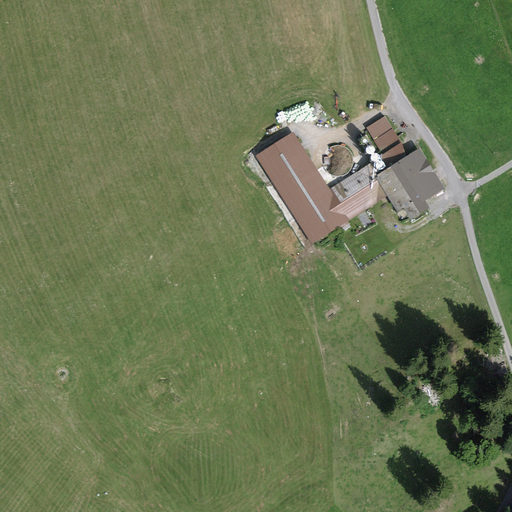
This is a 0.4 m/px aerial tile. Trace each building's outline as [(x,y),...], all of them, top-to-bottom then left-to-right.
[(385,116),(366,127),(374,140),(393,129),(385,116)] [(332,187),(292,133),(256,157),(313,244),(388,197),(368,165),(332,187)] [(362,143),(363,143),(365,143),(366,143),(367,142),(368,141),(369,139),(369,138),(368,136),(367,135),(366,134),(364,134),(363,134),(361,135),(360,136),(359,137),(359,139),(360,140),(360,142),(362,143)] [(367,152),(369,152),(370,152),(372,152),(373,151),(374,150),(375,148),(374,147),(374,145),(373,144),(372,143),(370,143),(368,143),(367,144),(366,145),(365,146),(365,148),(365,149),(366,151),(367,152)] [(419,150),(377,177),(407,224),(429,210),(423,200),(443,188),(419,150)] [(373,160),(374,161),(376,161),(378,160),(379,160),(380,158),(380,157),(380,155),(380,154),(379,152),(377,152),(376,151),(374,151),(373,152),(372,153),(371,155),(371,156),(371,158),(372,159),(373,160)] [(378,169),(380,170),(381,170),(383,170),(384,169),(385,168),(386,166),(386,165),(385,163),(384,162),(383,161),(381,161),(380,161),(378,161),(377,163),(376,164),(376,165),(376,167),(377,168),(378,169)]
